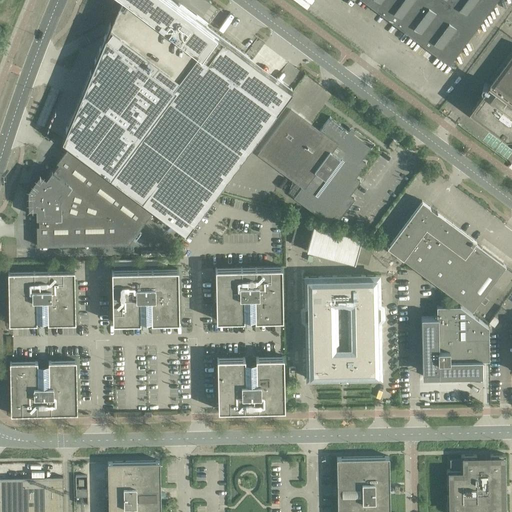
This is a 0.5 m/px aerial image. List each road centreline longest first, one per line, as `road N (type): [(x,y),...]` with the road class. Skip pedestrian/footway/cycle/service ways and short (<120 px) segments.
road 1 (tertiary): [(511,433),(19,441)]
road 2 (unclassified): [(511,201),(243,0)]
road 3 (tertiary): [(0,159),(58,0)]
